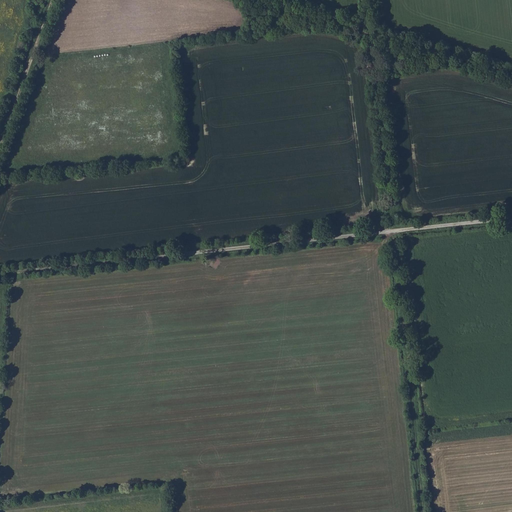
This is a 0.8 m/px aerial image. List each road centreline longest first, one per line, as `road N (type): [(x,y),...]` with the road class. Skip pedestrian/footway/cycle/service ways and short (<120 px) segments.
road 1 (track): [(511,219),(0,273)]
road 2 (track): [(393,232),(423,511)]
road 3 (track): [(0,141),(51,0)]
